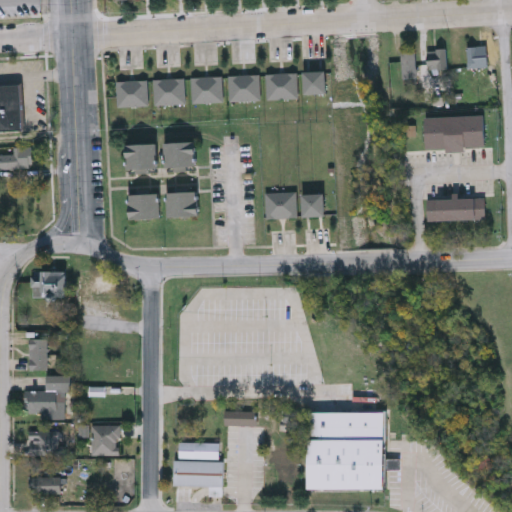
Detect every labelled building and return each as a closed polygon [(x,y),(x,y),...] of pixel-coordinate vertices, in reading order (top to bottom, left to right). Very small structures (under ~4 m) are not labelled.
[(447,69),(429,70),(427,47),(446,46),(447,69)] [(489,68),(468,68),(468,47),(489,47),(489,68)] [(305,69),(327,69),(327,91),(305,91),(305,69)] [(299,95),(267,96),(266,71),(298,70),(299,95)] [(260,98),(229,98),(229,72),(260,72),(260,98)] [(191,74),(223,74),(223,100),(191,100),(191,74)] [(185,76),(185,102),(154,102),(154,76),(185,76)] [(116,103),(116,78),(148,78),(148,103),(116,103)] [(0,83),(22,83),(23,129),(0,129),(0,83)] [(424,114),(483,112),(485,144),(425,146),(424,114)] [(197,165),(167,166),(166,139),(196,138),(197,165)] [(159,167),(128,168),(127,142),(157,140),(159,167)] [(0,167),(0,152),(14,152),(14,145),(33,145),(33,167),(0,167)] [(170,215),(168,190),(199,188),(201,213),(170,215)] [(266,189),(297,189),(297,215),(266,215),(266,189)] [(130,215),(130,191),(160,191),(160,215),(130,215)] [(304,191),(325,191),(325,213),(304,213),(304,191)] [(428,218),(428,196),(486,195),(486,217),(428,218)] [(97,268),(97,296),(81,296),(81,268),(97,268)] [(67,271),(67,297),(33,297),(33,271),(67,271)] [(30,368),(30,337),(49,337),(49,368),(30,368)] [(47,374),(72,374),(72,389),(66,389),(66,414),(26,414),(26,389),(47,389),(47,374)] [(310,487),(310,410),(354,410),(354,396),(376,396),(376,409),(388,409),(388,487),(310,487)] [(120,423),(120,452),(92,452),(92,423),(120,423)] [(30,428),(60,428),(60,452),(30,452),(30,428)] [(225,484),(175,483),(175,458),(225,459),(225,484)] [(31,470),(62,469),(62,491),(31,491),(31,470)]
